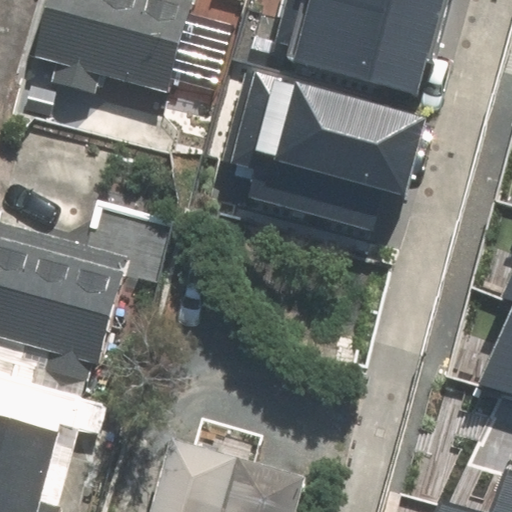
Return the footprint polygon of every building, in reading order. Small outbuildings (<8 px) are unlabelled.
[(48,0),(33,66),(162,96),(183,6),(156,0),(48,0)] [(287,0),(274,50),(427,92),(452,0),(287,0)] [(423,107),(270,66),(241,172),(395,213),(423,107)] [(130,256),(0,220),(0,336),(100,364),(130,256)] [(511,253),(488,301),(501,310),(478,379),(511,387),(511,253)] [(0,511),(60,511),(91,401),(0,376),(0,511)] [(298,511),(308,480),(173,441),(152,511),(298,511)] [(511,511),(511,480),(497,511),(511,511)]
